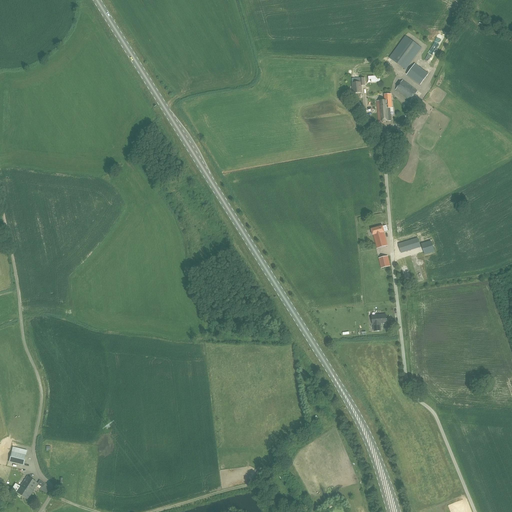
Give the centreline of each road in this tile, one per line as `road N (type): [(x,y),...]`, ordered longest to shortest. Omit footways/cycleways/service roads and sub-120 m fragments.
road 1 (primary): [(313,343),(94,0)]
road 2 (track): [(0,201),(23,339),(40,384),(32,446)]
road 3 (primary): [(400,511),(363,420),(313,343)]
road 4 (primary): [(313,343),(369,450),(388,511)]
road 5 (track): [(472,0),(400,131)]
